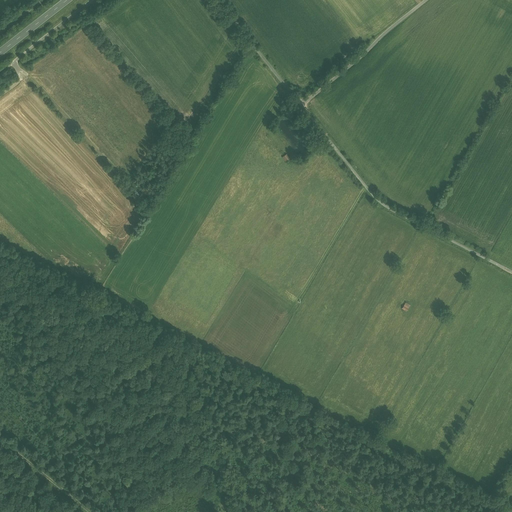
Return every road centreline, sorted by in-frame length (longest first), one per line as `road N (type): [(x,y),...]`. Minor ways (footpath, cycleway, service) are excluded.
road 1 (unclassified): [(300,104),(383,204),(511,272)]
road 2 (unclassified): [(426,0),(300,104)]
road 3 (unclassified): [(300,104),(217,0)]
